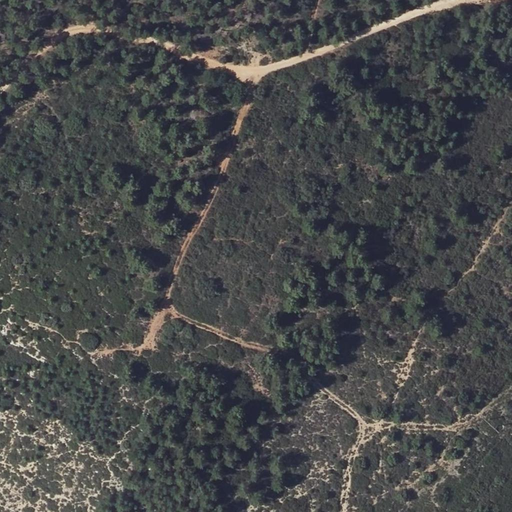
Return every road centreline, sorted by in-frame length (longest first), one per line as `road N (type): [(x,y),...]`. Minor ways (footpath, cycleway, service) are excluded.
road 1 (track): [(0,88),(63,34),(112,31),(250,72),(478,0)]
road 2 (track): [(250,72),(228,160),(143,343)]
